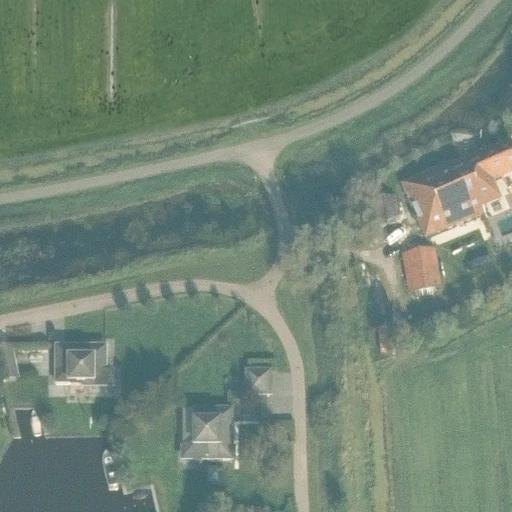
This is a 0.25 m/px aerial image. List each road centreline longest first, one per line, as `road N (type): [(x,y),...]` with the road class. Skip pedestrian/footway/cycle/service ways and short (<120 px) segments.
road 1 (unclassified): [(254,154),(371,110),(492,0)]
road 2 (unclassified): [(266,303),(169,297),(0,325)]
road 3 (unclassified): [(0,205),(254,154)]
road 4 (unclassified): [(311,511),(294,349),(266,303)]
road 5 (unclassified): [(266,303),(284,258),(284,232),(254,154)]
